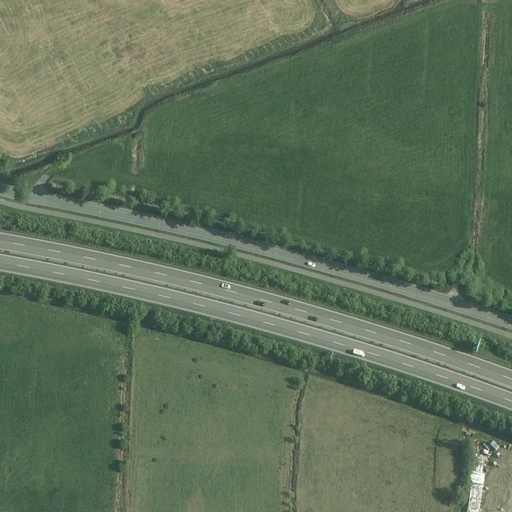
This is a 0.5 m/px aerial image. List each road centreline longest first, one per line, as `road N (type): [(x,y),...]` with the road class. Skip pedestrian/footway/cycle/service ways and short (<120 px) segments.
road 1 (motorway): [(0,264),(254,322),(511,406)]
road 2 (motorway): [(511,381),(279,307),(0,243)]
road 3 (residential): [(0,189),(264,248),(511,322)]
